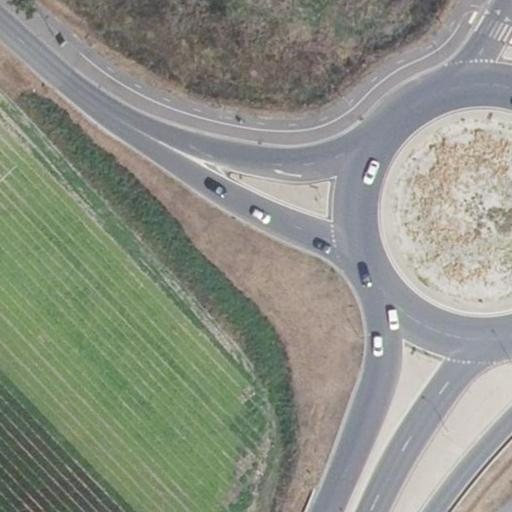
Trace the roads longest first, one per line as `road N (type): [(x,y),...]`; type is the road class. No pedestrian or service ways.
road 1 (tertiary): [(86,95),(137,142),(202,184),(361,251)]
road 2 (tertiary): [(362,156),(308,164),(219,154),(143,131),(86,95)]
road 3 (secondary): [(390,296),(373,391),(322,511)]
road 4 (secondary): [(369,511),(423,416),(493,334)]
road 5 (secondary): [(457,78),(400,105),(362,156)]
road 6 (secondary): [(431,511),(511,418)]
